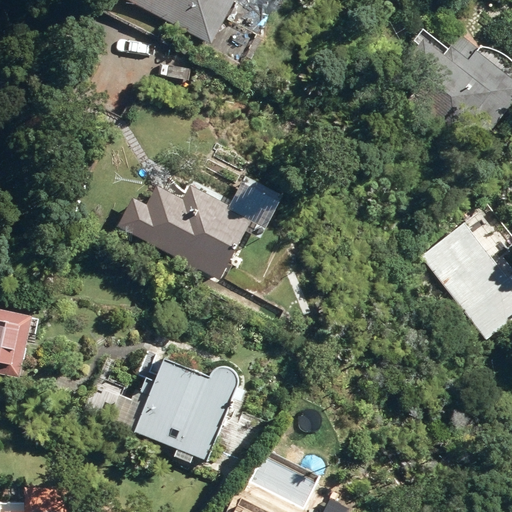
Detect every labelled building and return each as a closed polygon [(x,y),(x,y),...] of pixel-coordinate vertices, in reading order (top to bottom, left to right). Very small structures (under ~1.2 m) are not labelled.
[(211,49),(226,22),(237,0),(115,0),(211,50),(211,49)] [(226,22),(211,49),(240,65),(255,38),(226,22)] [(458,39),(447,53),(421,36),(413,47),(417,50),(402,72),(416,82),(402,103),(477,157),(511,108),(511,68),(503,61),(488,55),(477,52),(458,39)] [(116,230),(217,284),(249,225),(186,192),(180,204),(154,191),(144,210),(130,202),(116,230)] [(484,350),(511,329),(511,275),(501,260),(507,256),(477,216),(417,260),(484,350)] [(0,378),(19,382),(29,322),(0,317),(0,378)] [(204,387),(160,369),(152,388),(143,384),(138,397),(133,396),(128,406),(117,401),(107,427),(174,455),(171,463),(188,470),(191,462),(204,467),(233,399),(233,394),(233,391),(232,387),(231,383),(228,381),(224,379),(221,378),(216,378),(213,379),(209,381),(207,384),(204,387)] [(511,410),(500,426),(511,434),(511,410)] [(214,462),(209,474),(226,483),(232,471),(214,462)] [(70,511),(70,496),(20,496),(20,507),(0,507),(0,511),(70,511)]
